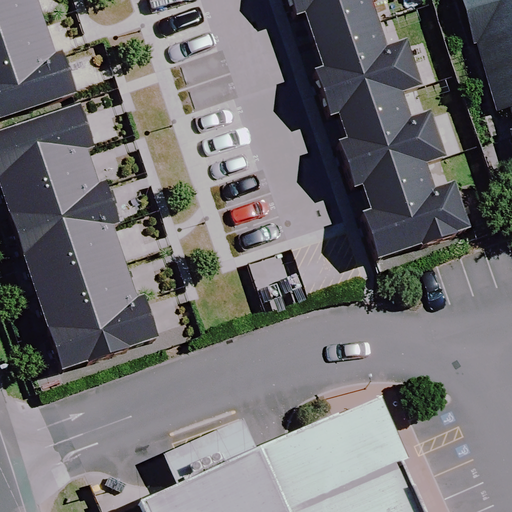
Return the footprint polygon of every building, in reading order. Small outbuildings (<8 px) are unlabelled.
[(0,0),(0,39),(46,24),(37,0),(0,0)] [(312,48),(376,27),(367,3),(375,0),(287,0),(297,27),(304,24),(312,48)] [(511,0),(463,0),(494,120),(509,117),(511,130),(511,0)] [(0,80),(59,61),(46,24),(0,39),(0,80)] [(400,98),(418,91),(405,53),(386,59),(376,27),(312,48),(323,78),(315,81),(329,122),(337,119),(400,98)] [(0,129),(74,104),(59,61),(0,80),(0,129)] [(411,130),(400,98),(337,119),(347,151),(340,153),(355,198),(361,197),(423,175),(444,168),(429,124),(411,130)] [(89,150),(77,116),(0,142),(0,180),(83,152),(89,150)] [(0,198),(8,222),(96,192),(83,152),(0,180),(0,198)] [(423,175),(361,197),(369,222),(364,224),(379,268),(468,237),(453,194),(432,201),(423,175)] [(114,223),(103,190),(96,192),(8,222),(19,255),(107,226),(114,223)] [(33,296),(121,267),(107,226),(19,255),(33,296)] [(47,336),(134,306),(121,267),(33,296),(47,336)] [(157,348),(141,303),(134,306),(47,336),(62,380),(157,348)] [(420,511),(368,400),(133,511),(420,511)]
